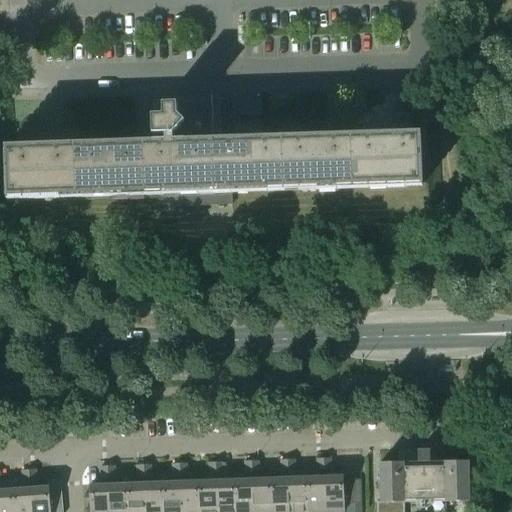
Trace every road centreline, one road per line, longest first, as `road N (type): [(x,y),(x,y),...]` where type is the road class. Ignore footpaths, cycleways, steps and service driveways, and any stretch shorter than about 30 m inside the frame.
road 1 (secondary): [(0,334),(171,341),(511,334)]
road 2 (residential): [(511,434),(70,446)]
